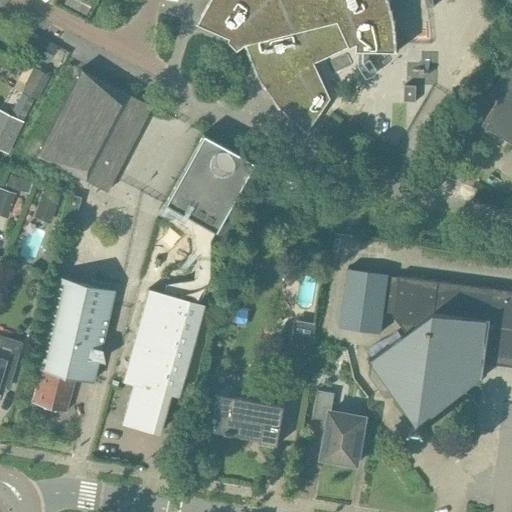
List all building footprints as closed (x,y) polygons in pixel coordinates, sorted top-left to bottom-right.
[(66,0),(64,4),(87,16),(96,0),(66,0)] [(209,0),(208,2),(209,3),(203,11),(204,12),(197,22),(244,43),(248,54),(249,54),(252,66),(253,65),(257,77),(264,87),(271,98),(272,97),(278,108),(279,107),(287,116),(288,115),(296,124),(297,124),(307,133),(331,97),(315,63),(357,43),(357,49),(399,50),(399,49),(398,49),(398,38),(397,38),(397,28),(396,28),(396,17),(395,17),(393,7),(392,7),(390,0),(209,0)] [(24,50),(48,63),(56,47),(32,34),(24,50)] [(511,58),(487,98),(495,103),(481,124),(511,143),(511,58)] [(33,68),(22,90),(37,98),(48,76),(33,68)] [(150,107),(81,70),(36,155),(106,192),(150,107)] [(0,95),(4,98),(10,86),(0,81),(0,95)] [(416,101),(417,86),(417,85),(406,85),(404,85),(404,101),(416,101)] [(22,92),(11,112),(23,119),(34,99),(22,92)] [(0,111),(0,147),(7,151),(22,122),(0,111)] [(253,162),(248,160),(202,134),(163,203),(214,231),(253,162)] [(0,188),(0,216),(8,219),(16,193),(0,188)] [(50,223),(59,199),(42,193),(33,217),(50,223)] [(348,267),(340,327),(381,332),(383,311),(384,311),(393,312),(393,315),(395,318),(405,330),(370,358),(372,361),(371,374),(369,376),(379,389),(394,391),(394,392),(397,392),(418,420),(410,427),(411,428),(419,422),(425,430),(427,429),(421,421),(480,376),(483,376),(485,363),(497,364),(511,365),(511,289),(494,287),(439,280),(399,274),(398,276),(389,275),(389,273),(348,267)] [(39,368),(74,377),(91,381),(96,360),(98,360),(98,359),(96,358),(99,348),(100,349),(100,348),(99,347),(113,288),(54,274),(32,366),(39,368)] [(148,288),(120,380),(131,383),(119,423),(159,434),(170,395),(178,397),(203,304),(148,288)] [(285,376),(305,379),(312,340),(315,322),(295,319),(292,337),(285,376)] [(0,385),(6,387),(19,341),(6,338),(2,337),(0,338),(0,385)] [(74,377),(39,368),(30,401),(64,411),(74,377)] [(318,389),(313,417),(327,420),(319,460),(359,467),(369,416),(331,408),(334,392),(318,389)] [(212,412),(222,414),(219,430),(261,437),(260,440),(277,443),(284,404),(215,392),(212,412)]
